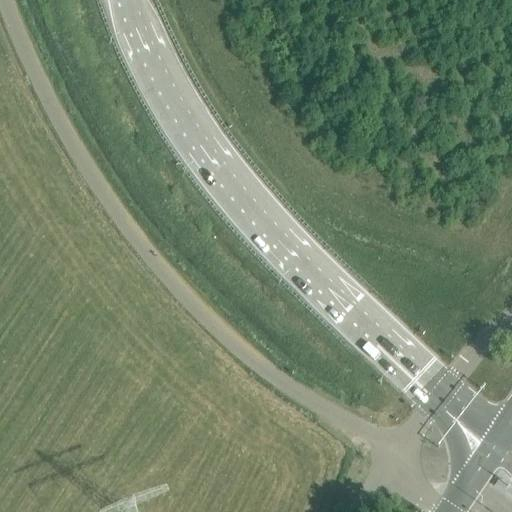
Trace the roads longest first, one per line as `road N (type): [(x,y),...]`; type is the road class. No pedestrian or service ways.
road 1 (unclassified): [(396,459),(252,359),(141,245),(77,151),(4,0)]
road 2 (motorway): [(128,0),(180,114),(263,223),(440,400)]
